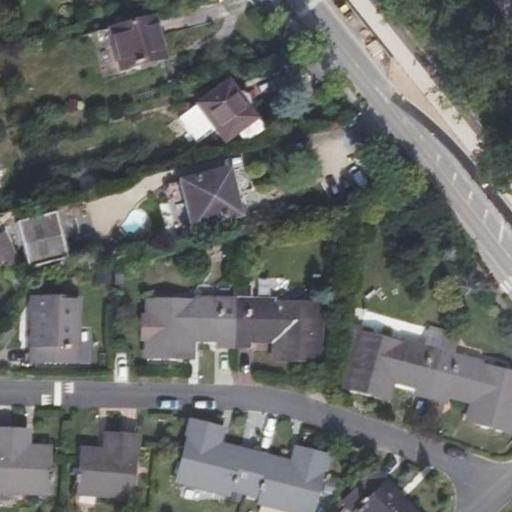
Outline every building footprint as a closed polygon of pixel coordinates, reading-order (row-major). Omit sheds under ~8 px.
[(163,16),(174,58),(216,47),(205,5),(163,16)] [(157,14),(109,24),(118,69),(166,59),(157,14)] [(197,105),(199,107),(218,132),(226,142),(238,133),(243,139),(262,125),(228,81),(197,105)] [(185,118),(205,142),(218,132),(199,107),(185,118)] [(182,185),(193,233),(240,221),(228,174),(182,185)] [(19,223),(31,273),(69,262),(58,213),(19,223)] [(0,239),(0,257),(8,275),(26,267),(10,236),(0,239)] [(134,290),(133,348),(178,348),(178,322),(202,322),(202,335),(237,335),(237,323),(263,323),(262,351),(306,352),(306,292),(134,290)] [(20,307),(20,373),(61,374),(61,308),(20,307)] [(404,369),(401,380),(434,389),(438,377),(462,384),(456,410),(496,421),(510,364),(346,321),(331,378),(373,389),(380,362),(404,369)] [(208,479),(235,487),(235,491),(287,504),(302,445),(273,438),(268,461),(259,458),(259,453),(203,439),(201,444),(192,442),(197,420),(169,412),(155,470),(206,484),(208,479)] [(0,422),(0,484),(36,485),(37,442),(21,441),(21,446),(13,446),(13,422),(0,422)] [(67,444),(66,486),(119,490),(123,428),(94,426),(93,449),(83,449),(83,444),(67,444)] [(323,490),(344,511),(393,511),(398,507),(353,461),(323,490)]
